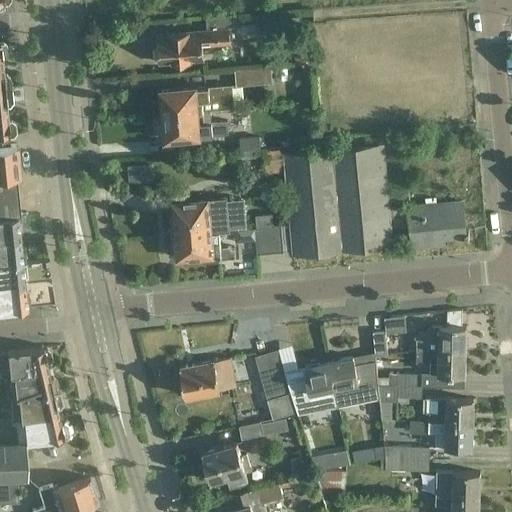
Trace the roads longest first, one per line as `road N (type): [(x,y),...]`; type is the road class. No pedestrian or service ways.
road 1 (residential): [(96,317),(509,270)]
road 2 (tertiary): [(96,317),(49,18)]
road 3 (residential): [(509,270),(490,0)]
road 4 (tertiary): [(150,511),(96,317)]
